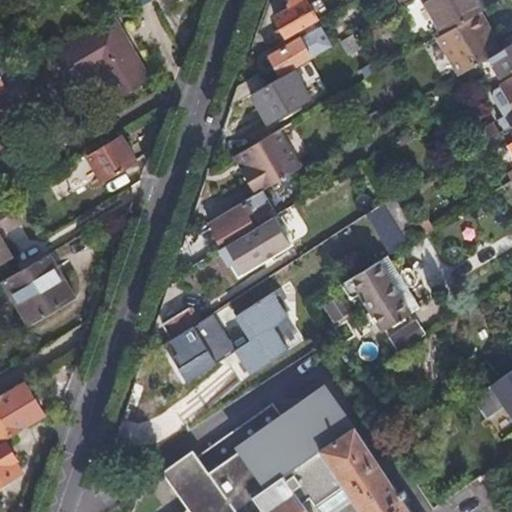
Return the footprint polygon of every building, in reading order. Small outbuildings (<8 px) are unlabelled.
[(307,0),(288,0),(287,5),(288,8),(275,16),(288,38),(319,20),(307,0)] [(477,0),(423,0),(443,34),(478,13),(483,11),(484,10),(477,0)] [(497,35),(483,11),(478,13),(443,34),(438,37),(460,75),(489,58),(500,51),(492,38),(497,35)] [(150,78),(115,17),(59,50),(78,83),(100,70),(116,98),(150,78)] [(354,34),(342,41),(350,55),(362,48),(354,34)] [(270,56),(282,76),(295,68),(313,58),(301,38),(270,56)] [(511,71),(511,44),(500,51),(489,58),(501,78),(511,71)] [(265,85),(252,93),(268,123),(312,98),(295,68),(282,76),(265,85)] [(265,85),(260,73),(238,86),(232,105),(252,93),(265,85)] [(0,95),(9,90),(0,74),(0,95)] [(511,125),(511,78),(502,84),(503,86),(495,90),(493,97),(505,116),(499,120),(505,129),(511,126),(511,125)] [(501,132),(495,122),(469,139),(474,148),(501,132)] [(249,164),(241,169),(256,195),(279,181),(304,166),(281,128),(242,152),(249,164)] [(138,162),(122,134),(88,154),(104,181),(138,162)] [(249,164),(242,152),(234,156),(241,169),(249,164)] [(256,195),(246,201),(250,209),(246,211),(256,228),(274,217),(294,205),(279,181),(256,195)] [(114,197),(107,185),(85,198),(91,210),(114,197)] [(412,225),(395,197),(385,203),(402,231),(412,225)] [(250,209),(246,201),(211,222),(215,230),(213,231),(223,247),(256,228),(246,211),(250,209)] [(3,202),(0,204),(0,262),(7,258),(0,246),(0,231),(15,223),(3,202)] [(400,248),(409,243),(402,231),(385,203),(376,208),(400,248)] [(291,246),(274,217),(256,228),(223,247),(240,276),(291,246)] [(77,296),(50,252),(3,280),(29,324),(77,296)] [(421,307),(389,255),(379,261),(412,312),(421,307)] [(412,312),(379,261),(343,283),(351,297),(360,292),(384,330),(412,312)] [(237,315),(252,339),(236,349),(251,373),(289,349),(275,326),(290,316),(275,291),(237,315)] [(190,307),(163,324),(172,338),(194,324),(199,321),(190,307)] [(214,355),(194,324),(172,338),(163,344),(183,375),(214,355)] [(511,371),(492,385),(506,405),(507,405),(511,412),(511,371)] [(0,442),(46,415),(25,381),(0,395),(0,442)] [(356,426),(331,388),(326,391),(345,421),(339,425),(345,433),(356,426)] [(345,421),(326,391),(286,419),(274,402),(168,478),(190,510),(188,511),(309,511),(304,503),(310,498),(319,511),(330,511),(352,497),(362,511),(412,511),(356,426),(345,433),(339,425),(345,421)] [(0,486),(24,472),(17,460),(18,459),(8,442),(0,447),(0,486)] [(499,475),(494,468),(482,476),(506,511),(509,511),(511,510),(511,506),(493,479),(499,475)]
